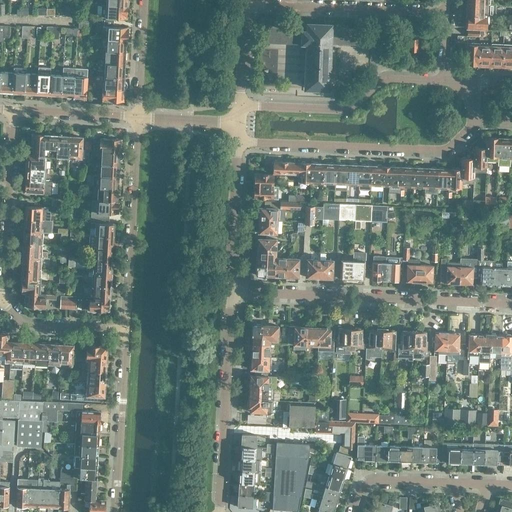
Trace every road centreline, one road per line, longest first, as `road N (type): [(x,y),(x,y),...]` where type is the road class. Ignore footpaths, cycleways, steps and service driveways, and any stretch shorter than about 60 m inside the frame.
road 1 (residential): [(511,303),(232,293)]
road 2 (residential): [(240,144),(448,150),(475,121)]
road 3 (residential): [(220,511),(232,293)]
road 4 (residential): [(445,79),(389,78),(347,111),(240,107)]
road 5 (residential): [(126,332),(135,118)]
road 6 (residential): [(245,3),(448,11)]
road 7 (residential): [(3,302),(15,113)]
road 8 (residential): [(116,511),(126,332)]
road 9 (residential): [(232,293),(240,144)]
road 10 (residential): [(3,302),(28,325),(126,332)]
road 11 (residential): [(135,118),(15,113)]
